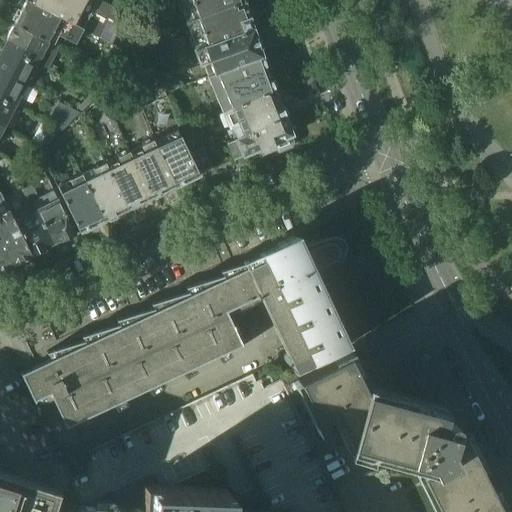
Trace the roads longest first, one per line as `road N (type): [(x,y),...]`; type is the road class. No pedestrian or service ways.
road 1 (residential): [(0,320),(27,319),(385,157)]
road 2 (secondary): [(324,0),(385,157)]
road 3 (secondary): [(441,285),(511,426)]
road 4 (secondary): [(385,157),(441,285)]
